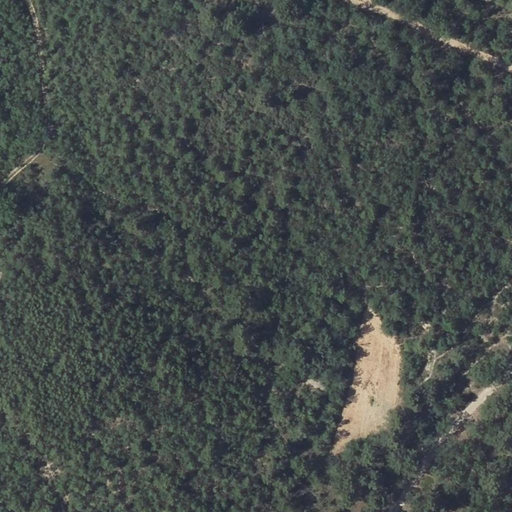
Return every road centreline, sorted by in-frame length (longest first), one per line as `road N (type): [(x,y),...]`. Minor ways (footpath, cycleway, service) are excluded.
road 1 (track): [(24,0),(48,119),(45,143),(0,186)]
road 2 (track): [(400,511),(511,364)]
road 3 (track): [(511,63),(362,0)]
